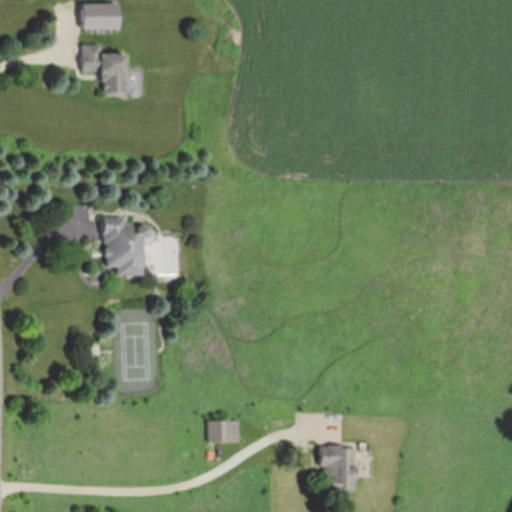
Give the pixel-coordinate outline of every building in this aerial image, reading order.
[(83,4),(83,30),(119,30),(119,4),(83,4)] [(127,55),(101,55),(101,45),(82,45),(82,72),(101,72),(101,94),(127,94),(127,55)] [(144,277),(143,231),(133,231),(133,225),(124,225),(124,219),(104,219),(105,268),(117,268),(117,277),(144,277)] [(237,419),(206,419),(206,440),(237,440),(237,419)] [(352,490),(352,446),(324,446),(324,454),(316,454),(316,490),(352,490)]
